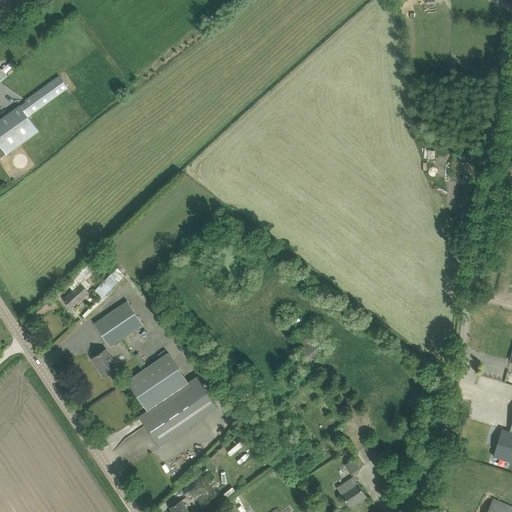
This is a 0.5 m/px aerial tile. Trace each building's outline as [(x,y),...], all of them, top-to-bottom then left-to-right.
[(0,145),(7,154),(39,131),(28,116),(68,88),(59,75),(25,99),(26,100),(0,118),(0,145)] [(467,212),(461,211),(460,220),(457,219),(455,233),(459,234),(458,242),(462,242),(467,212)] [(84,278),(106,258),(98,249),(72,274),(73,275),(79,282),(84,278)] [(125,275),(118,267),(114,271),(95,290),(102,297),(125,275)] [(72,308),(79,301),(89,292),(81,284),(64,299),(72,308)] [(110,347),(143,324),(127,300),(94,323),(110,347)] [(314,338),(309,332),(299,339),(304,346),(308,343),(318,354),(324,350),(314,338)] [(106,376),(115,370),(118,368),(106,349),(92,358),(97,366),(99,365),(106,376)] [(165,355),(136,375),(127,381),(147,411),(139,416),(159,446),(214,409),(194,379),(186,385),(165,355)] [(261,395),(241,372),(236,377),(255,400),(261,395)] [(494,456),(503,459),(511,462),(511,423),(510,432),(502,429),(494,456)] [(248,439),(246,436),(228,452),(231,455),(248,439)] [(365,446),(373,458),(380,454),(372,442),(365,446)] [(296,463),(301,459),(296,453),(291,457),(296,463)] [(360,467),(355,458),(345,464),(351,473),(360,467)] [(205,475),(182,490),(187,497),(199,489),(198,488),(209,481),(205,475)] [(342,494),(344,497),(349,505),(359,499),(360,501),(366,496),(358,484),(354,477),(338,487),(342,494)] [(511,511),(511,506),(503,502),(493,498),(487,511),(511,511)] [(188,511),(181,500),(170,507),(173,511),(188,511)]
